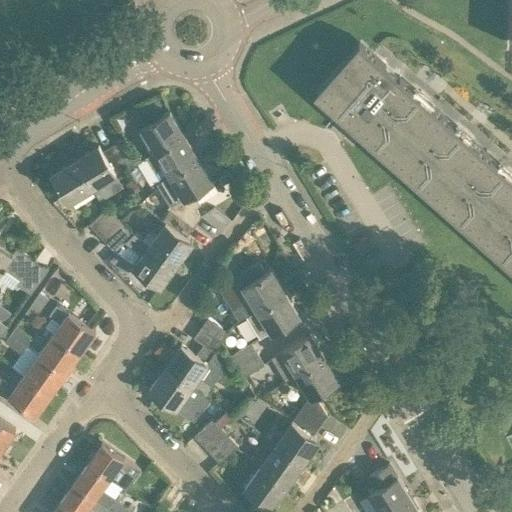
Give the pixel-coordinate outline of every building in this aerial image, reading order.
[(511,173),(359,38),(314,90),(366,136),(511,264),(511,173)] [(145,125),(140,128),(150,144),(150,145),(154,152),(149,155),(148,156),(145,157),(146,158),(185,134),(170,110),(163,114),(165,112),(156,97),(147,102),(157,118),(145,125)] [(159,179),(199,156),(185,134),(146,158),(159,179)] [(113,144),(126,166),(138,159),(124,138),(113,144)] [(98,144),(74,158),(92,188),(93,188),(100,200),(113,193),(105,180),(116,173),(126,166),(113,144),(102,151),(98,144)] [(160,181),(157,182),(172,206),(177,204),(171,211),(194,227),(202,216),(196,206),(190,196),(212,182),(214,180),(199,156),(159,179),(160,181)] [(68,203),(92,188),(74,158),(50,173),(68,203)] [(128,185),(134,195),(141,190),(135,181),(128,185)] [(64,205),(68,203),(64,196),(60,199),(64,205)] [(89,224),(97,233),(116,215),(107,206),(89,224)] [(156,234),(149,243),(177,264),(193,241),(187,237),(194,227),(171,211),(164,220),(154,233),(156,234)] [(124,224),(116,215),(97,233),(106,242),(124,224)] [(134,233),(133,233),(124,224),(106,242),(115,251),(125,241),(141,252),(132,265),(160,287),(177,264),(142,238),(134,233)] [(256,234),(269,256),(280,250),(267,228),(256,234)] [(30,294),(48,270),(17,247),(13,253),(0,243),(0,272),(3,268),(18,279),(16,283),(30,294)] [(240,286),(249,300),(240,305),(245,314),(285,291),(271,267),(240,286)] [(49,297),(40,291),(25,313),(35,319),(49,297)] [(285,291),(245,314),(259,338),(269,332),(270,334),(300,315),(285,291)] [(62,319),(53,332),(81,352),(96,331),(52,299),(46,308),(62,319)] [(12,312),(0,303),(0,319),(4,322),(12,312)] [(201,327),(222,342),(229,331),(208,316),(201,327)] [(10,333),(27,345),(32,337),(16,325),(10,333)] [(210,364),(208,362),(214,352),(222,342),(201,327),(193,337),(203,344),(196,354),(180,343),(164,365),(210,398),(207,395),(213,385),(201,376),(210,364)] [(81,352),(53,332),(38,353),(66,373),(81,352)] [(280,350),(281,351),(271,357),(285,380),(295,374),(325,355),(311,332),(280,350)] [(5,341),(21,353),(27,345),(10,333),(5,341)] [(236,367),(257,354),(250,343),(229,356),(236,367)] [(23,374),(51,394),(66,373),(38,353),(23,374)] [(243,377),(264,364),(257,354),(236,367),(243,377)] [(295,374),(309,397),(297,410),(320,426),(327,415),(315,394),(340,379),(325,355),(295,374)] [(164,365),(147,389),(177,410),(178,409),(188,416),(194,407),(201,412),(210,398),(164,365)] [(23,374),(13,387),(0,377),(0,388),(8,395),(7,396),(36,416),(51,394),(23,374)] [(168,415),(173,408),(164,401),(159,409),(168,415)] [(265,436),(303,463),(320,440),(313,435),(320,426),(297,410),(290,419),(282,431),(274,425),(265,436)] [(0,449),(1,450),(16,429),(0,417),(0,449)] [(193,435),(195,437),(202,445),(221,427),(213,418),(193,435)] [(221,427),(202,445),(210,454),(229,436),(221,427)] [(210,454),(218,462),(219,464),(239,446),(229,436),(210,454)] [(303,463),(265,436),(250,458),(258,464),(288,485),(303,463)] [(95,450),(88,460),(111,477),(118,467),(134,478),(142,468),(102,440),(100,443),(95,450)] [(88,460),(74,480),(117,511),(128,511),(130,510),(114,498),(115,497),(102,488),(111,477),(88,460)] [(378,511),(387,511),(412,497),(398,475),(397,475),(390,463),(370,475),(377,487),(367,493),(378,511)] [(271,507),(288,485),(258,464),(242,487),(271,507)] [(59,501),(74,511),(85,511),(90,506),(98,511),(117,511),(74,480),(59,501)] [(420,511),(412,497),(387,511),(420,511)] [(74,511),(59,501),(51,511),(74,511)]
